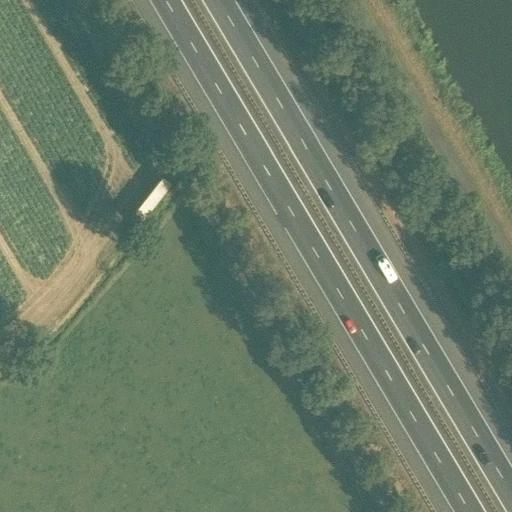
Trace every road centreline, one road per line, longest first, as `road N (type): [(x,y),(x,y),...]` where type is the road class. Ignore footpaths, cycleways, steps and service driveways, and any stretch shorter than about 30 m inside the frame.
road 1 (motorway): [(164,0),(469,511)]
road 2 (unclassified): [(383,511),(81,0)]
road 3 (motorway): [(511,494),(217,0)]
road 4 (unclassified): [(511,241),(366,0)]
